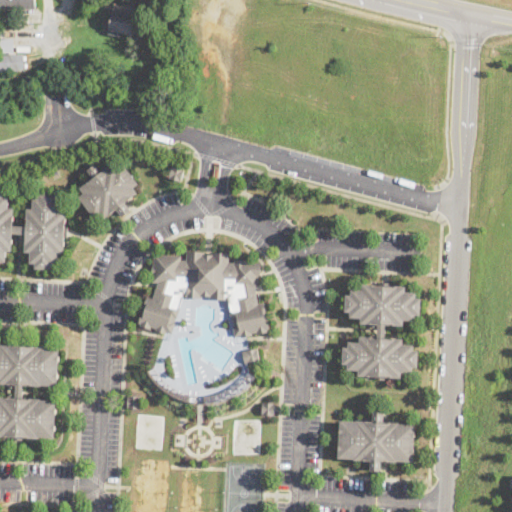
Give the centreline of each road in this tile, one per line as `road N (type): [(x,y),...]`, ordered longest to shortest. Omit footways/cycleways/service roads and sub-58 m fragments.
road 1 (residential): [(293,511),(305,314),(299,270),(264,228),(207,206),(155,222),(112,268),(91,486),(96,511)]
road 2 (residential): [(441,511),(467,14)]
road 3 (residential): [(0,148),(90,123),(143,125),(460,207)]
road 4 (residential): [(297,495),(442,502)]
road 5 (residential): [(420,248),(289,251)]
